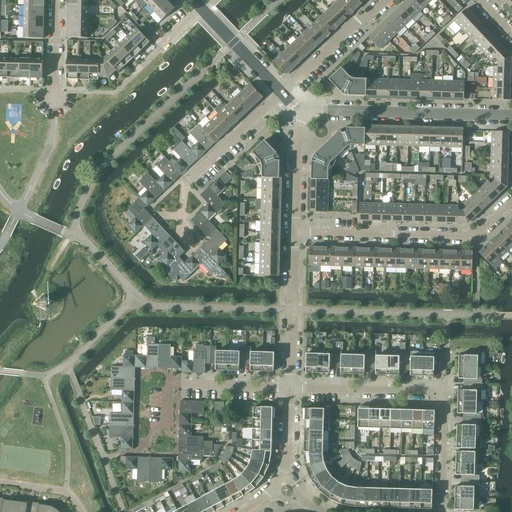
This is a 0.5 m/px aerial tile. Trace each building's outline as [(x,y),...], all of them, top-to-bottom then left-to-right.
[(166,0),(150,0),(147,4),(154,12),(166,0)] [(170,0),(166,0),(154,12),(162,20),(176,6),(170,0)] [(358,8),(349,0),(338,0),(337,2),(350,16),(358,8)] [(365,1),(364,0),(349,0),(358,8),(365,1)] [(420,11),(409,0),(407,0),(400,6),(412,19),(420,11)] [(424,0),(409,0),(420,11),(428,4),(424,0)] [(511,0),(502,0),(499,3),(507,11),(511,5),(511,0)] [(350,16),(337,2),(329,9),(342,23),(350,16)] [(44,6),(24,5),(24,16),(44,17),(44,6)] [(68,5),(68,15),(88,16),(88,5),(68,5)] [(412,19),(400,6),(393,14),(404,26),(412,19)] [(342,23),(329,9),(328,10),(321,17),(334,31),(342,23)] [(461,29),(474,17),(466,9),(454,21),(461,29)] [(404,26),(393,14),(385,21),(396,34),(404,26)] [(68,15),(67,26),(88,27),(88,16),(68,15)] [(44,17),(24,16),(24,27),(44,28),(44,17)] [(334,31),(321,17),(314,24),(313,24),(326,38),(334,31)] [(481,25),(474,17),(461,29),(469,37),(481,25)] [(385,21),(377,29),(388,41),(396,34),(385,21)] [(326,38),(313,24),(312,25),(305,32),(318,45),(326,38)] [(489,33),(481,25),(469,37),(476,44),(489,33)] [(88,27),(67,26),(67,37),(87,38),(88,27)] [(44,28),(24,27),(23,38),(43,39),(44,28)] [(128,36),(142,50),(150,42),(136,28),(128,36)] [(388,41),(377,29),(369,36),(381,49),(388,41)] [(318,45),(305,32),(298,39),(297,39),(310,53),(318,45)] [(496,41),(489,33),(476,44),(484,52),(496,41)] [(128,36),(119,44),(133,58),(142,50),(128,36)] [(310,53),(297,39),(297,40),(289,47),(302,60),(310,53)] [(504,49),(496,41),(484,52),(492,61),(495,58),(504,49)] [(119,44),(111,51),(125,66),(133,58),(119,44)] [(302,60),(289,47),(282,53),(282,54),(295,68),(302,60)] [(504,49),(495,58),(498,61),(498,66),(511,67),(511,56),(504,49)] [(125,66),(111,51),(102,60),(109,78),(119,68),(121,70),(125,66)] [(360,54),(358,52),(350,60),(355,65),(360,54)] [(295,68),(282,54),(281,54),(273,62),(284,73),(286,76),(295,68)] [(0,57),(0,77),(8,78),(8,57),(0,57)] [(8,57),(8,78),(19,78),(19,58),(8,57)] [(31,58),(19,58),(19,78),(30,78),(31,58)] [(43,58),(31,58),(30,78),(42,79),(43,58)] [(78,79),(78,59),(67,59),(66,79),(78,79)] [(90,59),(78,59),(78,79),(89,80),(90,59)] [(102,60),(90,59),(89,80),(95,80),(95,77),(109,78),(102,60)] [(511,67),(498,66),(494,66),(493,78),(510,78),(511,67)] [(366,96),(366,79),(354,78),(350,77),(342,68),(329,79),(341,92),(342,93),(343,94),(345,95),(346,95),(347,95),(348,96),(366,96)] [(493,78),(493,89),(510,89),(510,78),(493,78)] [(377,99),(378,79),(366,79),(366,96),(366,99),(377,99)] [(388,99),(388,79),(378,79),(377,99),(388,99)] [(399,100),(399,80),(388,79),(388,99),(399,100)] [(409,100),(410,80),(399,80),(399,100),(409,100)] [(420,100),(421,80),(410,80),(409,100),(420,100)] [(431,101),(432,81),(421,80),(420,100),(431,101)] [(442,101),(442,81),(432,81),(431,101),(442,101)] [(453,101),(453,81),(442,81),(442,101),(453,101)] [(464,102),(464,82),(453,81),(453,101),(464,102)] [(261,96),(250,84),(242,91),(255,105),(263,97),(261,96)] [(510,89),(493,89),(493,100),(510,100),(510,89)] [(255,105),(242,91),(241,92),(234,99),(247,113),(255,105)] [(247,113),(234,99),(227,106),(226,106),(239,120),(247,113)] [(226,107),(218,114),(231,128),(239,120),(226,106),(226,107)] [(231,128),(218,114),(216,111),(208,118),(210,119),(211,120),(224,134),(231,128)] [(224,134),(211,120),(210,121),(202,129),(215,143),(224,134)] [(215,143),(202,129),(199,125),(190,133),(198,142),(190,150),(198,159),(215,143)] [(365,125),(365,128),(365,145),(376,145),(377,125),(365,125)] [(387,126),(377,125),(376,145),(386,146),(387,126)] [(399,126),(387,126),(386,146),(398,146),(399,126)] [(409,126),(399,126),(398,146),(408,146),(409,126)] [(420,127),(409,126),(408,146),(420,147),(420,127)] [(174,127),(171,130),(178,137),(179,138),(181,137),(181,134),(174,127)] [(364,145),(365,128),(348,127),(347,127),(346,127),(346,128),(345,128),(344,128),(343,128),(342,129),(341,129),(341,130),(340,130),(328,142),(340,154),(348,146),(350,146),(352,145),(364,145)] [(420,127),(420,147),(430,147),(430,127),(420,127)] [(442,127),(430,127),(430,147),(441,147),(442,127)] [(452,128),(442,127),(441,147),(451,148),(452,128)] [(463,148),(463,131),(463,128),(452,128),(451,148),(463,148)] [(491,143),(509,143),(509,132),(492,132),(491,143)] [(262,173),(279,173),(280,160),(280,159),(279,158),(279,157),(279,156),(278,155),(277,153),(265,140),(252,152),(256,157),(255,158),(260,171),(262,172),(262,173)] [(190,150),(182,141),(173,150),(181,158),(177,161),(172,160),(169,162),(173,166),(181,175),(198,159),(190,150)] [(331,163),(340,154),(328,142),(315,154),(314,155),(314,156),(313,156),(313,157),(312,158),(312,159),(312,160),(312,161),(311,179),(328,179),(329,167),(330,165),(331,163)] [(491,143),(491,154),(508,154),(509,143),(491,143)] [(508,154),(491,154),(491,165),(508,165),(508,154)] [(173,166),(169,162),(165,157),(156,166),(164,174),(156,182),(164,191),(181,175),(173,166)] [(250,164),(245,159),(237,166),(239,168),(250,164)] [(442,159),(442,168),(451,168),(451,159),(442,159)] [(354,160),(349,165),(357,173),(359,171),(354,160)] [(357,173),(349,165),(344,170),(355,175),(357,173)] [(508,165),(491,165),(490,175),(495,176),(508,176),(508,165)] [(232,178),(227,172),(226,171),(219,178),(225,185),(232,178)] [(156,182),(148,173),(139,182),(147,190),(139,198),(146,206),(147,207),(164,191),(156,182)] [(495,181),(491,184),(500,194),(507,186),(508,176),(495,176),(495,181)] [(282,189),(282,178),(262,177),(262,189),(282,189)] [(226,188),(218,179),(200,195),(208,204),(217,213),(225,204),(217,196),(226,188)] [(328,190),(328,179),(311,179),(309,179),(308,190),(311,190),(328,190)] [(488,181),(480,189),(492,201),(500,194),(491,184),(488,181)] [(281,200),(282,189),(262,189),(261,200),(281,200)] [(492,201),(480,189),(472,196),(483,209),(492,201)] [(328,196),(328,190),(311,190),(308,190),(308,196),(308,200),(311,200),(328,201),(328,196)] [(483,209),(472,196),(464,204),(467,207),(476,217),(483,209)] [(146,206),(139,198),(127,209),(135,217),(127,225),(135,234),(144,226),(153,218),(144,208),(146,206)] [(281,211),(281,200),(261,200),(261,210),(281,211)] [(328,212),(328,201),(311,200),(308,200),(308,211),(310,211),(328,212)] [(370,221),(371,204),(360,203),(359,220),(370,221)] [(217,213),(208,204),(191,220),(208,237),(209,236),(216,229),(208,221),(217,213)] [(381,204),(371,204),(370,221),(381,221),(381,204)] [(381,204),(381,221),(392,221),(392,204),(381,204)] [(392,204),(392,221),(403,222),(403,205),(392,204)] [(414,205),(403,205),(403,222),(413,222),(414,205)] [(414,205),(413,222),(424,222),(425,205),(414,205)] [(436,205),(425,205),(424,222),(435,223),(436,205)] [(446,206),(436,205),(435,223),(446,223),(446,206)] [(446,206),(446,223),(458,223),(458,211),(459,206),(446,206)] [(463,211),(458,211),(458,223),(468,224),(476,217),(467,207),(463,211)] [(281,211),(261,210),(261,221),(281,222),(281,211)] [(153,218),(144,226),(151,234),(143,242),(151,251),(160,243),(169,235),(153,218)] [(281,233),(281,222),(261,221),(261,232),(281,233)] [(511,223),(510,222),(503,230),(511,239),(511,223)] [(227,240),(216,229),(209,236),(211,239),(201,247),(218,265),(227,257),(218,248),(227,240)] [(511,246),(511,239),(503,230),(495,237),(508,251),(508,250),(511,246)] [(280,243),(281,233),(261,232),(260,243),(280,243)] [(167,268),(185,252),(169,235),(160,243),(168,251),(159,259),(167,268)] [(495,237),(487,245),(500,259),(507,251),(508,251),(495,237)] [(280,243),(260,243),(260,253),(280,253),(280,243)] [(500,259),(487,245),(479,252),(492,266),(493,265),(500,259)] [(320,266),(321,247),(309,246),(309,265),(319,266),(320,266)] [(218,265),(201,247),(184,264),(181,261),(178,264),(178,275),(184,281),(201,265),(210,274),(223,276),(226,273),(218,265)] [(331,247),(321,247),(320,266),(321,266),(331,266),(331,247)] [(342,266),(342,247),(331,247),(331,266),(341,266),(342,266)] [(352,267),(353,248),(342,247),(342,266),(343,266),(352,267)] [(363,267),(364,248),(353,248),(352,267),(363,267)] [(374,267),(375,248),(364,248),(363,267),(364,267),(374,267)] [(385,268),(386,249),(375,248),(374,267),(384,268),(385,268)] [(396,268),(397,249),(386,249),(385,268),(386,268),(396,268)] [(407,268),(407,249),(397,249),(396,268),(406,268),(407,268)] [(418,269),(418,250),(407,249),(407,268),(408,268),(418,269)] [(428,269),(429,250),(418,250),(418,269),(428,269)] [(439,269),(440,250),(429,250),(428,269),(429,269),(439,269)] [(440,250),(439,269),(449,269),(450,269),(451,250),(440,250)] [(461,270),(462,251),(451,250),(450,269),(451,269),(461,270)] [(472,270),(473,251),(462,251),(461,270),(471,270),(472,270)] [(280,253),(260,253),(260,264),(280,265),(280,253)] [(280,265),(260,264),(259,275),(279,276),(280,265)] [(46,296),(45,296),(44,296),(43,296),(42,296),(41,297),(40,297),(40,298),(39,298),(38,299),(38,300),(37,301),(37,302),(37,303),(37,304),(38,305),(38,306),(39,307),(39,308),(40,308),(41,309),(42,309),(43,309),(44,310),(45,309),(46,309),(47,309),(48,308),(49,308),(49,307),(50,306),(50,305),(51,304),(51,303),(51,302),(50,301),(50,300),(50,299),(49,298),(48,298),(48,297),(47,297),(46,296)] [(319,333),(318,341),(326,341),(326,333),(319,333)] [(158,368),(159,344),(147,344),(147,356),(135,355),(135,368),(158,368)] [(171,345),(159,344),(158,368),(181,369),(181,361),(182,361),(182,357),(170,356),(171,345)] [(181,361),(181,369),(181,373),(205,374),(205,361),(210,361),(210,350),(204,350),(204,344),(195,344),(195,349),(193,349),(193,361),(182,361),(181,361)] [(210,346),(210,350),(210,361),(216,361),(215,370),(227,370),(228,351),(216,351),(216,346),(210,346)] [(228,351),(227,370),(239,371),(239,362),(245,362),(245,347),(240,347),(239,351),(228,351)] [(245,347),(245,362),(250,362),(250,371),(262,371),(263,352),(251,352),(251,347),(245,347)] [(318,349),(318,354),(318,373),(329,373),(330,365),(335,365),(336,350),(318,349)] [(336,350),(335,365),(341,365),(341,374),(352,374),(353,355),(341,354),(342,350),(336,350)] [(365,355),(353,355),(352,374),(364,374),(365,366),(370,366),(371,351),(365,350),(365,355)] [(376,351),(371,351),(370,366),(376,366),(375,375),(387,375),(388,355),(376,355),(376,351)] [(400,356),(388,355),(387,375),(399,375),(399,367),(405,367),(405,352),(400,351),(400,356)] [(405,352),(405,367),(410,367),(410,376),(422,376),(423,352),(411,351),(411,352),(405,352)] [(263,352),(262,371),(274,372),(275,352),(263,352)] [(434,352),(423,352),(422,376),(434,376),(434,368),(440,368),(440,353),(434,352)] [(481,364),(481,353),(482,353),(469,352),(469,353),(470,353),(469,355),(459,355),(459,367),(478,367),(478,364),(481,364)] [(318,373),(318,354),(306,353),(306,373),(318,373)] [(111,366),(111,378),(135,379),(135,368),(135,355),(123,355),(123,367),(111,366)] [(478,367),(459,367),(458,378),(467,379),(467,384),(482,385),(482,379),(478,379),(478,367)] [(135,379),(111,378),(111,390),(122,391),(122,402),(134,403),(135,379)] [(482,385),(467,384),(467,390),(458,390),(458,401),(477,402),(481,402),(482,385)] [(179,425),(192,425),(192,414),(204,414),(204,402),(180,401),(179,425)] [(477,402),(458,401),(457,413),(466,414),(466,419),(481,419),(481,414),(477,414),(477,402)] [(110,413),(110,425),(133,426),(134,403),(122,402),(122,413),(110,413)] [(224,402),(215,402),(214,411),(224,412),(224,402)] [(253,417),(273,418),(275,418),(275,408),(273,408),(273,407),(254,406),(253,417)] [(369,428),(369,408),(369,406),(359,406),(359,408),(358,408),(358,427),(369,428)] [(303,419),(305,419),(324,420),(324,409),(305,408),(305,409),(303,409),(303,419)] [(380,409),(369,408),(369,428),(380,428),(380,409)] [(424,408),(424,410),(423,429),(434,430),(435,410),(434,410),(434,408),(424,408)] [(391,409),(380,409),(380,428),(391,428),(391,409)] [(391,409),(391,428),(402,429),(402,409),(391,409)] [(413,410),(402,409),(402,429),(412,429),(413,410)] [(424,410),(413,410),(412,429),(423,429),(424,410)] [(100,417),(92,417),(95,425),(98,425),(100,425),(100,417)] [(253,417),(253,428),(272,429),(273,418),(253,417)] [(324,420),(305,419),(304,430),(324,431),(329,431),(329,420),(324,420)] [(457,424),(457,436),(476,437),(476,425),(481,425),(481,419),(466,419),(466,425),(457,424)] [(133,426),(110,425),(109,437),(121,437),(121,449),(133,450),(133,426)] [(203,441),(203,437),(191,436),(191,429),(192,425),(179,425),(179,448),(203,449),(212,449),(212,445),(212,441),(203,441)] [(253,428),(253,439),(272,440),(272,429),(253,428)] [(304,430),(304,441),(324,441),(324,431),(304,430)] [(481,437),(476,437),(457,436),(456,448),(481,449),(481,446),(481,437)] [(253,439),(252,450),(272,451),(272,440),(253,439)] [(304,441),(304,452),(323,452),(328,452),(329,442),(324,441),(304,441)] [(202,461),(202,455),(212,455),(212,449),(203,449),(179,448),(178,472),(190,472),(191,460),(202,461)] [(272,451),(252,450),(251,459),(270,465),(272,451)] [(456,463),(475,463),(476,451),(456,451),(456,463)] [(324,461),(323,452),(304,452),(305,466),(324,461)] [(224,453),(222,455),(228,461),(231,457),(224,453)] [(228,461),(222,455),(219,458),(224,464),(228,461)] [(351,455),(343,459),(346,463),(353,457),(351,455)] [(126,457),(126,463),(126,469),(137,469),(137,481),(149,481),(150,457),(146,457),(140,457),(137,457),(132,457),(126,457)] [(153,458),(150,457),(149,481),(161,482),(161,470),(173,470),(173,458),(159,458),(153,458)] [(355,460),(353,457),(346,463),(350,467),(355,460)] [(270,465),(251,459),(247,467),(264,477),(270,465)] [(324,461),(305,466),(310,479),(327,469),(324,461)] [(475,463),(456,463),(456,475),(464,475),(464,481),(479,481),(479,475),(475,475),(475,463)] [(264,477),(247,467),(242,474),(255,488),(264,477)] [(332,477),(327,469),(310,479),(319,490),(332,477)] [(255,488),(242,474),(234,479),(244,496),(255,488)] [(332,477),(319,490),(329,499),(339,482),(332,477)] [(234,479),(225,484),(234,502),(244,496),(234,479)] [(234,502),(225,484),(222,480),(213,485),(215,490),(224,507),(234,502)] [(455,498),(474,498),(479,498),(479,481),(464,481),(464,486),(455,486),(455,498)] [(339,482),(329,499),(342,504),(347,486),(339,482)] [(367,483),(367,488),(367,507),(378,507),(378,483),(367,483)] [(378,483),(378,507),(388,508),(389,483),(378,483)] [(400,483),(389,483),(388,508),(399,508),(400,488),(400,483)] [(411,484),(411,489),(410,508),(421,508),(421,489),(421,484),(411,484)] [(356,487),(347,486),(342,504),(355,507),(356,487)] [(367,488),(356,487),(355,507),(367,507),(367,488)] [(400,488),(399,508),(410,508),(411,489),(400,488)] [(421,489),(421,508),(432,509),(433,489),(421,489)] [(224,507),(215,490),(206,495),(215,511),(224,507)] [(214,511),(215,511),(206,495),(196,500),(202,511),(214,511)] [(474,498),(455,498),(455,509),(474,510),(474,498)] [(13,511),(15,501),(3,499),(3,501),(0,500),(0,511),(13,511)] [(202,511),(196,500),(187,505),(190,511),(202,511)] [(32,511),(33,504),(33,505),(27,504),(28,503),(15,501),(13,511),(32,511)]
